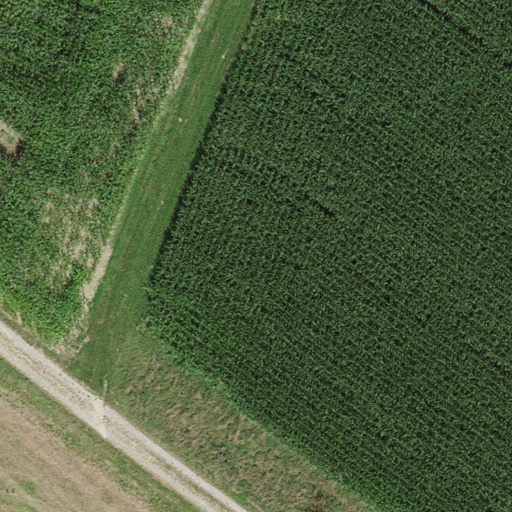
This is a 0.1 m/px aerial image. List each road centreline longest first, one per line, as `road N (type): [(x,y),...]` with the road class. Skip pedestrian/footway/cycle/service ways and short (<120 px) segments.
road 1 (track): [(82,410),(243,0)]
road 2 (track): [(216,511),(0,347)]
